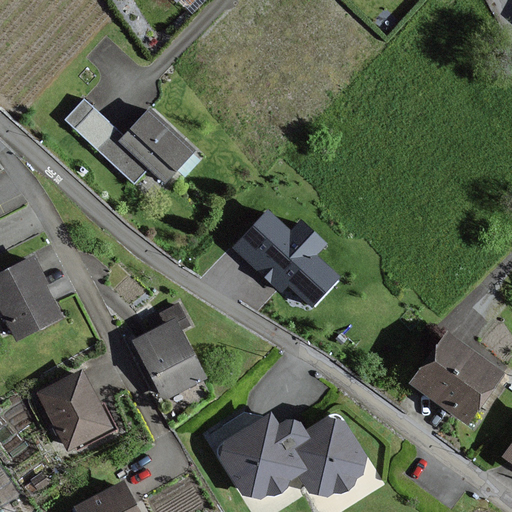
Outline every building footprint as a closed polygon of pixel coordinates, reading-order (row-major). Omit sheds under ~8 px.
[(194,150),(151,110),(125,138),(85,102),(68,120),(134,180),(149,164),(166,180),(194,150)] [(312,304),(337,277),(314,256),(324,245),(300,223),(290,234),(268,214),(237,248),(282,290),(289,283),(312,304)] [(61,316),(33,260),(0,275),(0,301),(18,337),(61,316)] [(188,323),(179,305),(152,320),(157,329),(136,340),(165,397),(204,378),(179,327),(188,323)] [(502,374),(447,335),(414,382),(468,421),(502,374)] [(111,428),(82,371),(40,393),(69,449),(111,428)] [(360,476),(364,457),(350,434),(337,414),(307,433),(302,425),(289,420),(279,426),(271,414),(243,432),(216,448),(244,494),(261,499),(278,489),(300,475),(310,492),(328,496),(345,485),(360,476)] [(138,511),(123,482),(77,506),(79,511),(138,511)]
